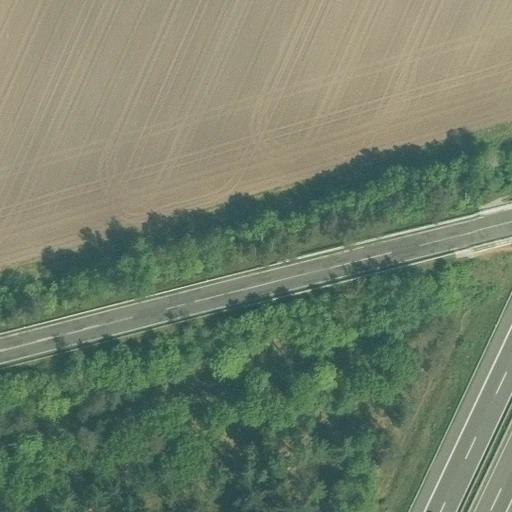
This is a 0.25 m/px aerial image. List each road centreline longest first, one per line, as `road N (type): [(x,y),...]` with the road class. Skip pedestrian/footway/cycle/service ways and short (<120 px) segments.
road 1 (tertiary): [(511,223),(0,356)]
road 2 (track): [(0,285),(192,227)]
road 3 (motorway): [(511,367),(445,511)]
